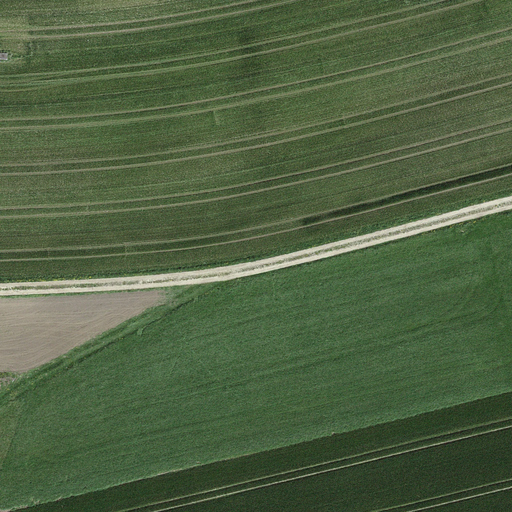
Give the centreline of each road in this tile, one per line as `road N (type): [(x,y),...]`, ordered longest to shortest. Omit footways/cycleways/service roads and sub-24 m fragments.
road 1 (track): [(511,200),(224,273)]
road 2 (track): [(224,273),(0,401)]
road 3 (track): [(224,273),(0,290)]
